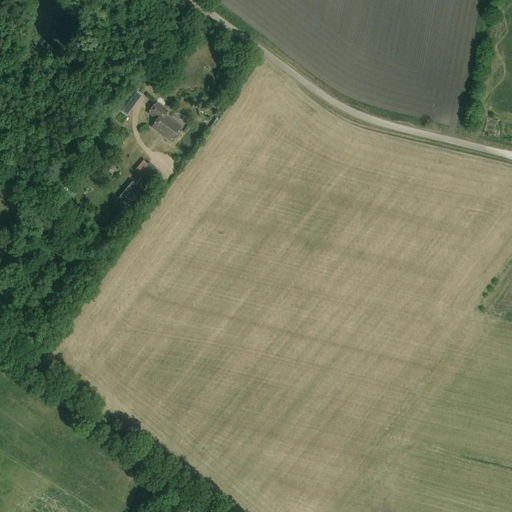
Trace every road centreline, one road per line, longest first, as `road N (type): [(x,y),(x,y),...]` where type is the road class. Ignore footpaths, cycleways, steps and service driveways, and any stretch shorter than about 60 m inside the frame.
road 1 (residential): [(511,153),(354,118),(195,0)]
road 2 (unclassified): [(204,511),(0,341)]
